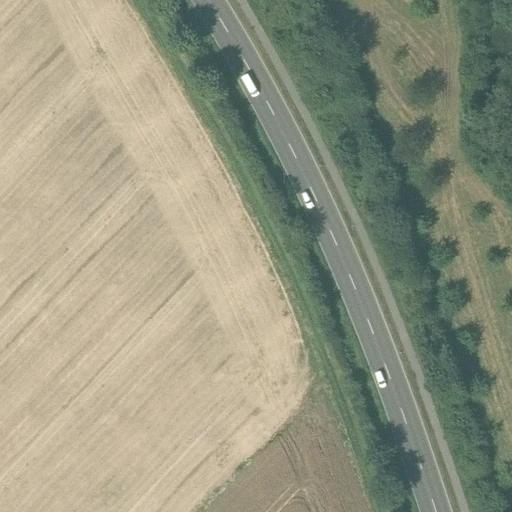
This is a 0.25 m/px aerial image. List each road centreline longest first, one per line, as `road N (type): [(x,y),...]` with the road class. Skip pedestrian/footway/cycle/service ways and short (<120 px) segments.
road 1 (track): [(396,511),(340,330),(284,210),(158,0)]
road 2 (secondary): [(231,0),(299,119),(360,268),(439,511)]
road 3 (track): [(501,0),(501,127),(511,155)]
